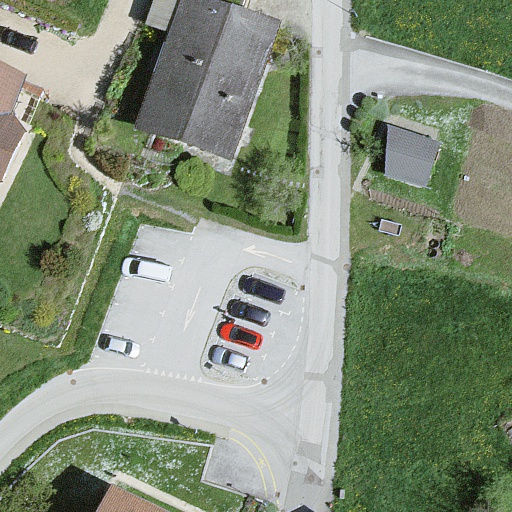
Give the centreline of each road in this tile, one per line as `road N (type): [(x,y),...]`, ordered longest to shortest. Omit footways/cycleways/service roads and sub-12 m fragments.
road 1 (residential): [(306,431),(327,0)]
road 2 (residential): [(0,445),(47,409),(93,397),(189,406),(306,431)]
